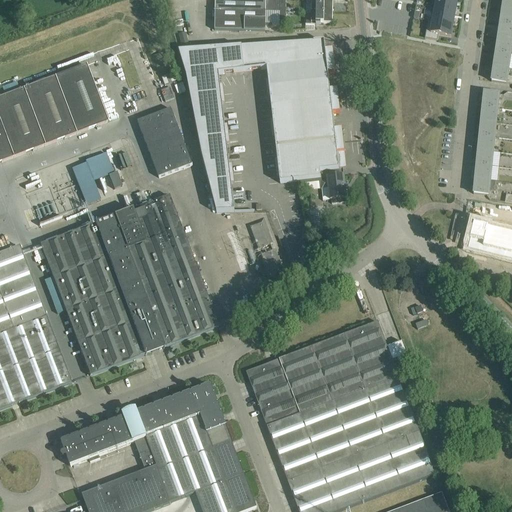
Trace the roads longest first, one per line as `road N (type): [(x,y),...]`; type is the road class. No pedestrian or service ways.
road 1 (tertiary): [(406,224),(376,157),(359,0)]
road 2 (unclassified): [(222,363),(406,224)]
road 3 (residential): [(457,201),(478,0)]
road 4 (unclassified): [(34,433),(222,363)]
road 5 (unclassified): [(222,363),(280,511)]
road 6 (tertiary): [(511,332),(406,224)]
road 7 (unknown): [(0,217),(42,234),(117,205)]
